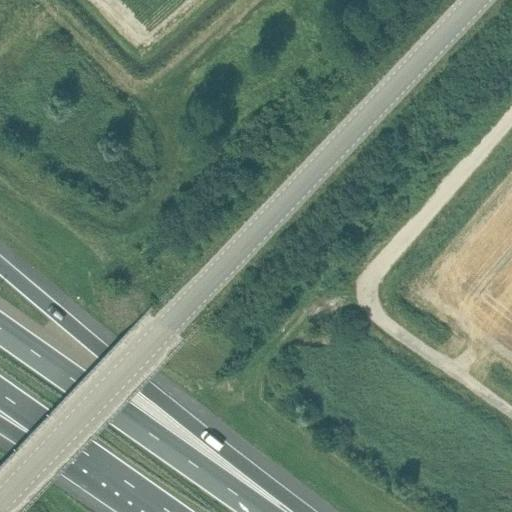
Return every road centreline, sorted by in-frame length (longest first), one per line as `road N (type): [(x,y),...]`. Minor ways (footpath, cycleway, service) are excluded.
road 1 (tertiary): [(0,502),(464,0)]
road 2 (unclassified): [(511,414),(384,321),(365,295),(371,274),(511,114)]
road 3 (motorway): [(278,511),(0,265)]
road 4 (motorway): [(257,511),(0,327)]
